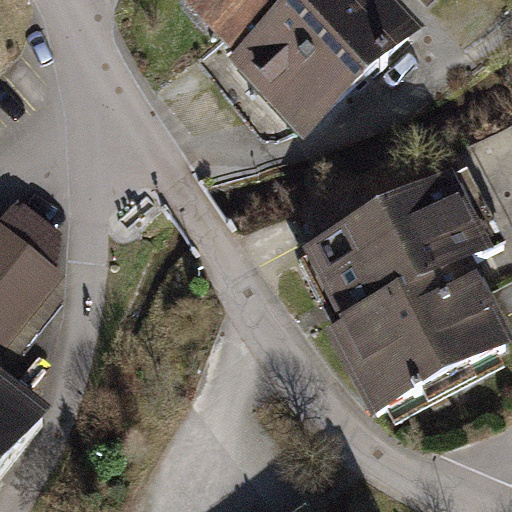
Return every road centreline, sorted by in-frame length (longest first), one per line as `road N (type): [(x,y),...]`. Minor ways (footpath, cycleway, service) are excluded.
road 1 (residential): [(175,180),(274,336),(353,438),(480,511)]
road 2 (residential): [(141,138),(111,160),(99,182),(83,350),(65,425),(11,511)]
road 3 (residential): [(141,138),(62,0)]
